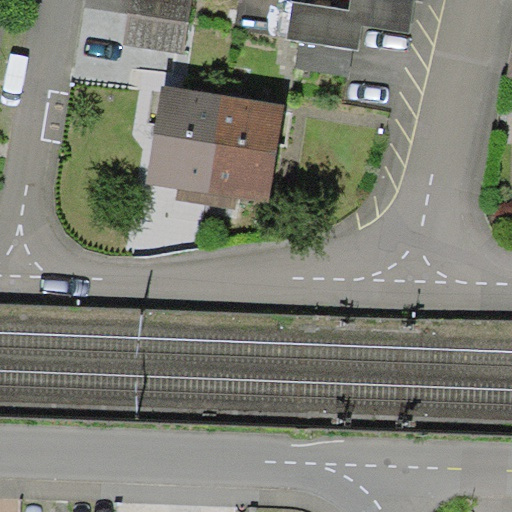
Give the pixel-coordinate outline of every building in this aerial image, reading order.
[(130,0),(124,45),(184,54),(192,0),(130,0)] [(414,0),(351,0),(350,9),(292,1),(287,38),(360,48),(363,25),(410,32),(414,0)] [(208,192),(224,94),(162,85),(154,134),(147,183),(178,187),(208,192)] [(284,104),(224,94),(208,192),(237,197),(269,202),(277,152),(284,104)] [(235,210),(237,197),(208,192),(178,187),(176,200),(235,210)]
